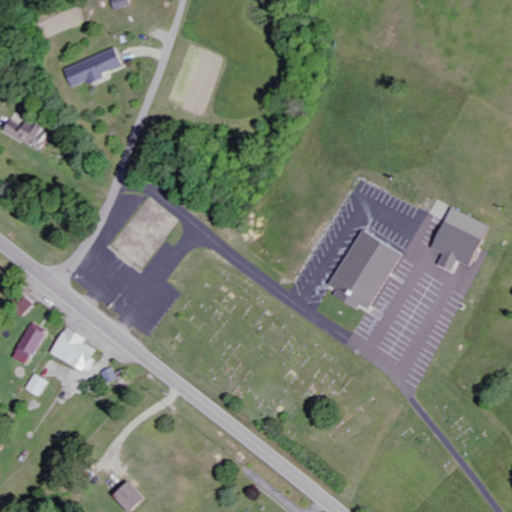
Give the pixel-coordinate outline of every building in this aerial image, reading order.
[(116,0),(120,11),(136,6),(134,0),(116,0)] [(70,67),(77,88),(110,77),(109,74),(128,67),(122,49),(70,67)] [(10,132),(47,151),(57,131),(34,119),(30,127),(16,120),(10,132)] [(496,224),(457,208),(441,250),(451,254),(446,266),(460,271),(464,262),(479,267),(496,224)] [(336,288),(372,230),(411,255),(376,311),(336,288)] [(20,352),(36,360),(51,332),(35,323),(20,352)] [(92,339),(72,327),(57,354),(93,374),(101,360),(96,358),(101,350),(89,343),(92,339)] [(52,381),(39,374),(31,390),(44,396),(52,381)] [(121,497),(135,511),(139,511),(153,499),(136,482),(121,497)]
